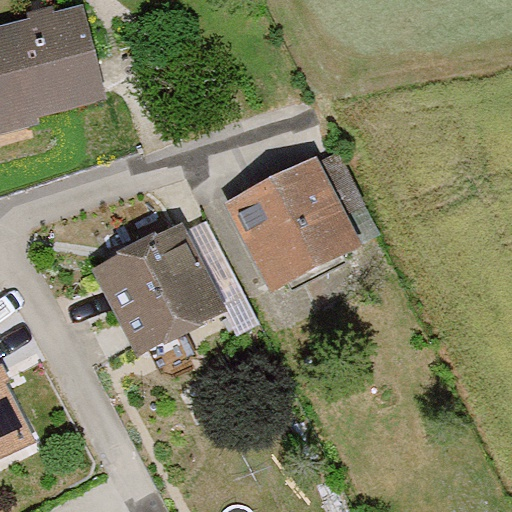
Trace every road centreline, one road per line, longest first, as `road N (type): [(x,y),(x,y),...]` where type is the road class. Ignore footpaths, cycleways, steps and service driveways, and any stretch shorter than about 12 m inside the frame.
road 1 (residential): [(0,221),(304,122)]
road 2 (residential): [(0,243),(150,511)]
